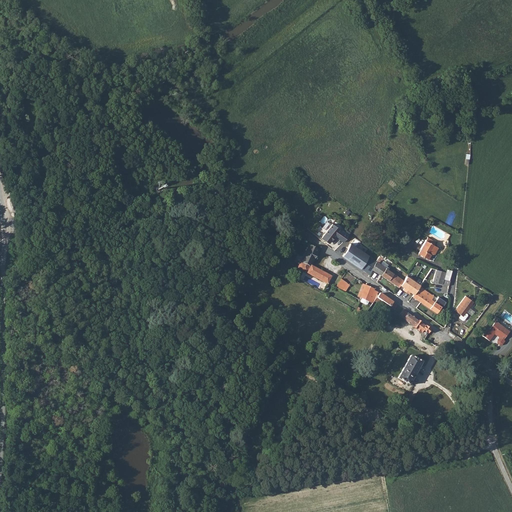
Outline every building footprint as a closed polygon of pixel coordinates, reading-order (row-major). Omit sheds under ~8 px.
[(332,223),(321,237),(329,243),(334,235),(343,242),(348,235),(347,234),(340,229),(332,223)] [(436,241),(428,237),(418,253),(428,259),(430,254),(434,254),(438,247),(434,245),(436,241)] [(375,271),(381,275),(398,287),(400,285),(403,281),(380,265),(383,261),(378,258),(376,262),(373,260),(366,255),(355,247),(350,243),(342,256),(370,275),(371,274),(372,275),(375,271)] [(300,262),(310,267),(311,266),(312,263),(314,264),(317,259),(315,258),(315,256),(318,257),(317,256),(318,255),(316,254),(319,250),(308,244),(302,257),(300,262)] [(297,268),(307,273),(310,267),(300,262),(297,268)] [(310,267),(307,273),(327,284),(331,276),(314,267),(311,266),(310,267)] [(444,279),(445,273),(445,272),(441,270),(437,283),(442,284),(444,279)] [(343,278),(352,283),(355,276),(346,271),(343,278)] [(408,294),(410,292),(413,294),(417,290),(419,286),(420,285),(416,283),(418,281),(412,276),(410,279),(406,276),(403,281),(400,285),(404,288),(403,290),(408,294)] [(346,283),(341,279),(335,288),(341,291),(343,288),(346,283)] [(369,302),(373,303),(377,298),(378,296),(376,295),(378,292),(374,289),(365,285),(360,298),(361,298),(359,301),(360,302),(365,305),(367,304),(368,302),(369,302)] [(424,294),(426,291),(419,286),(417,290),(424,294)] [(413,294),(412,296),(437,313),(441,306),(431,299),(433,296),(426,291),(424,294),(417,290),(413,294)] [(378,296),(377,298),(394,310),(397,305),(388,299),(380,293),(378,296)] [(473,302),(465,295),(455,310),(460,315),(458,317),(462,320),(464,320),(467,315),(467,314),(465,313),(464,312),(468,307),(469,308),(472,303),(473,302)] [(473,302),(472,303),(484,310),(485,308),(473,302)] [(426,335),(428,333),(430,330),(430,329),(408,313),(407,313),(403,310),(400,314),(399,315),(421,332),(423,330),(425,331),(424,333),(424,334),(426,335)] [(503,340),(510,332),(495,321),(489,329),(488,329),(482,336),(489,341),(494,334),(499,337),(497,340),(497,343),(499,345),(502,344),(505,341),(503,340)] [(422,362),(410,355),(406,363),(405,363),(402,370),(397,378),(409,385),(409,384),(422,362)]
